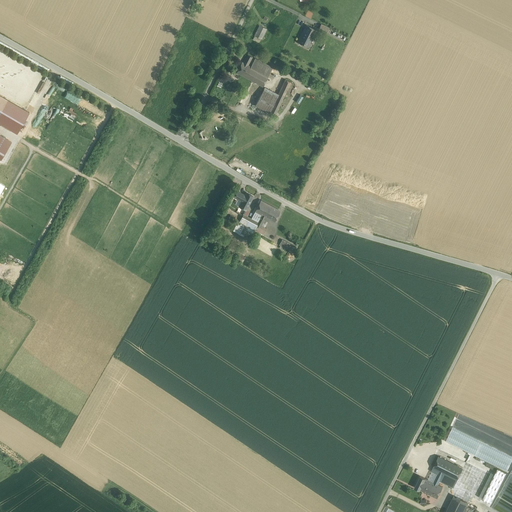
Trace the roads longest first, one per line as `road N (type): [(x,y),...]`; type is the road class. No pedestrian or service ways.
road 1 (tertiary): [(182,142),(315,219),(498,273)]
road 2 (unknown): [(116,102),(9,297),(30,323),(0,370)]
road 3 (unclassified): [(379,511),(498,273)]
road 4 (tertiary): [(0,37),(182,142)]
road 5 (track): [(389,492),(426,508),(462,483),(466,466),(439,452),(409,450)]
road 6 (unclassified): [(252,0),(182,142)]
